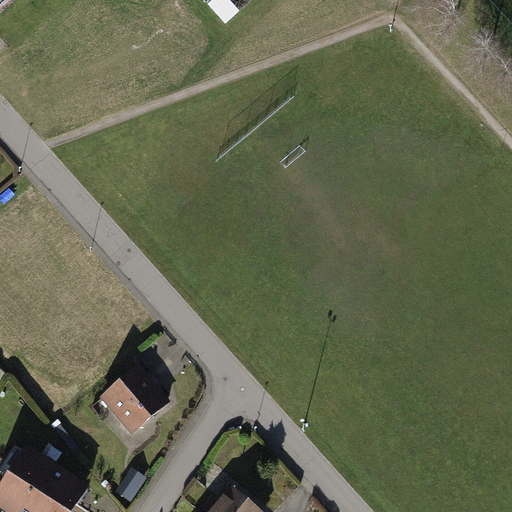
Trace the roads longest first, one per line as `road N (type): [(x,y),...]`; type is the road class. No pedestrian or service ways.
road 1 (residential): [(0,117),(231,380)]
road 2 (residential): [(231,380),(353,511)]
road 3 (residential): [(155,511),(231,380)]
